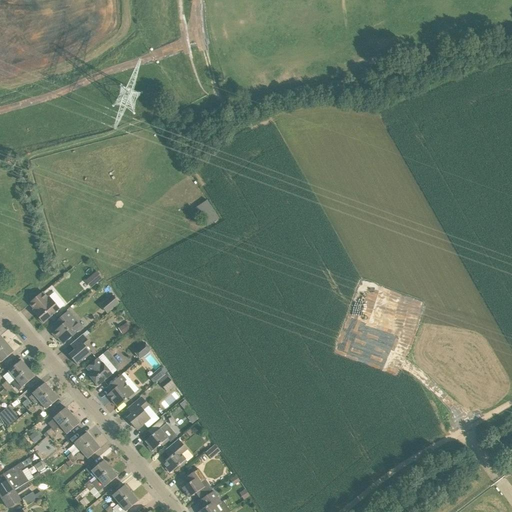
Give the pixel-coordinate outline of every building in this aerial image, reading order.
[(210,201),(199,208),(205,216),(211,213),(215,219),(220,216),(210,201)] [(97,271),(85,281),(91,288),(103,278),(97,271)] [(43,323),(60,309),(49,296),(47,297),(43,292),(30,304),(37,313),(36,314),(43,323)] [(108,313),(120,304),(112,295),(101,305),(108,313)] [(68,341),(83,327),(69,310),(53,324),(58,329),(52,334),(57,339),(58,338),(63,344),(67,340),(68,341)] [(128,322),(120,327),(125,334),(132,329),(128,322)] [(77,365),(92,353),(86,347),(90,344),(83,335),(70,345),(75,350),(69,355),(77,365)] [(140,360),(151,350),(145,343),(133,352),(140,360)] [(0,361),(1,363),(6,358),(14,352),(7,344),(0,350),(0,361)] [(98,386),(121,367),(107,351),(86,368),(93,376),(91,378),(98,386)] [(15,380),(28,369),(21,361),(8,372),(15,380)] [(22,388),(27,383),(35,377),(28,369),(15,380),(22,388)] [(158,375),(161,379),(168,373),(165,369),(158,375)] [(159,380),(153,373),(149,377),(154,384),(159,380)] [(118,407),(139,389),(129,377),(128,378),(124,374),(107,388),(111,393),(108,395),(118,407)] [(175,385),(166,375),(161,379),(160,380),(162,382),(160,384),(167,392),(175,385)] [(39,402),(52,391),(45,383),(32,394),(33,394),(29,397),(35,405),(39,402)] [(46,410),(59,399),(52,391),(39,402),(46,410)] [(137,430),(156,415),(142,398),(128,409),(132,415),(127,418),(137,430)] [(184,409),(189,405),(185,400),(180,404),(184,409)] [(10,408),(0,417),(8,426),(18,418),(10,408)] [(60,427),(73,416),(66,408),(53,419),(60,427)] [(67,435),(72,430),(80,424),(73,416),(60,427),(67,435)] [(152,452),(161,444),(163,447),(169,441),(170,442),(177,437),(162,419),(150,430),(154,434),(145,441),(149,445),(148,447),(152,452)] [(29,437),(34,444),(41,438),(36,431),(29,437)] [(81,451),(94,440),(87,432),(74,443),(81,451)] [(87,460),(100,449),(94,440),(81,451),(87,460)] [(170,473),(179,466),(181,468),(188,462),(186,460),(182,455),(187,450),(179,441),(167,451),(172,456),(164,463),(167,467),(166,468),(170,473)] [(212,460),(221,452),(215,445),(206,453),(212,460)] [(69,467),(78,460),(75,457),(70,461),(66,464),(69,467)] [(25,467),(32,462),(29,458),(22,462),(25,467)] [(98,479),(111,468),(104,460),(91,471),(98,479)] [(41,461),(35,465),(39,472),(45,468),(41,461)] [(0,495),(2,499),(23,485),(29,481),(21,470),(25,467),(23,464),(22,463),(3,475),(7,481),(0,485),(0,495)] [(99,492),(110,483),(118,476),(111,468),(98,479),(92,484),(95,488),(99,492)] [(37,476),(29,481),(23,485),(26,490),(37,483),(38,485),(47,480),(51,487),(58,483),(50,469),(40,475),(39,473),(36,474),(37,476)] [(212,489),(205,479),(198,469),(187,477),(190,483),(182,488),(189,498),(196,493),(199,498),(212,489)] [(240,482),(236,476),(230,480),(234,486),(240,482)] [(18,495),(26,490),(23,485),(2,499),(8,509),(21,500),(18,495)] [(119,504),(132,493),(125,485),(112,496),(119,504)] [(90,492),(90,491),(87,488),(80,494),(81,497),(83,498),(90,492)] [(223,501),(222,502),(214,491),(210,494),(215,501),(198,511),(230,511),(223,501)] [(27,507),(44,496),(41,492),(35,495),(33,492),(22,499),(27,507)] [(108,511),(125,511),(131,508),(138,501),(132,493),(119,504),(112,509),(108,511)]
